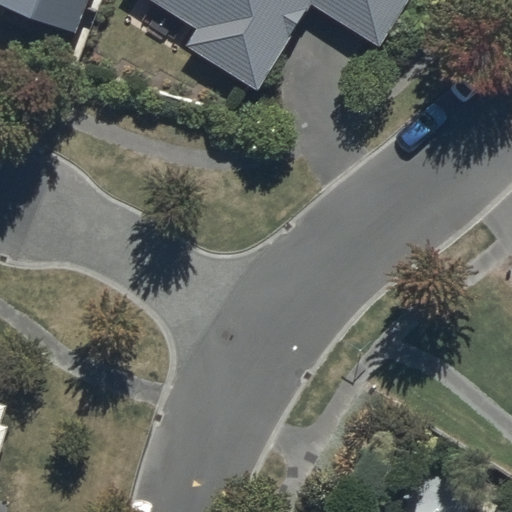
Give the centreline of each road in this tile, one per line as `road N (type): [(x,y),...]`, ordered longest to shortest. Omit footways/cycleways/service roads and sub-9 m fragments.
road 1 (residential): [(511,96),(310,291),(271,342)]
road 2 (residential): [(0,190),(127,251),(271,342)]
road 3 (residential): [(271,342),(208,458),(189,511)]
